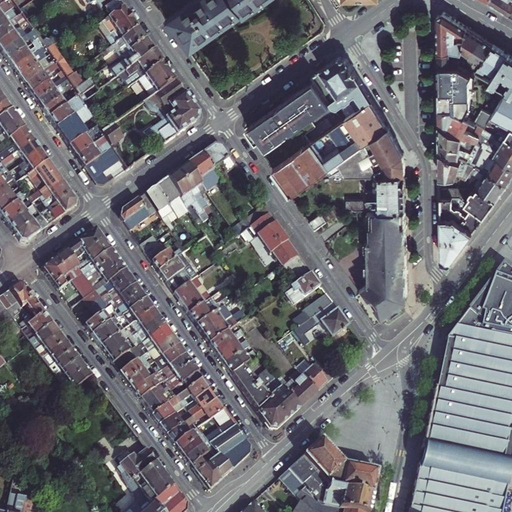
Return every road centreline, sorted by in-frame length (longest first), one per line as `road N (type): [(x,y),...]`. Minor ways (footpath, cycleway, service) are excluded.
road 1 (residential): [(206,511),(21,265)]
road 2 (residential): [(96,210),(271,458)]
road 3 (residential): [(384,351),(220,122)]
road 4 (residential): [(0,73),(96,210)]
road 5 (residential): [(414,141),(425,167),(428,265),(453,287)]
road 6 (residential): [(220,122),(347,35)]
road 7 (residential): [(96,210),(220,122)]
road 8 (residential): [(404,363),(408,409),(387,511)]
road 9 (residential): [(220,122),(134,0)]
road 10 (residential): [(347,35),(414,141)]
